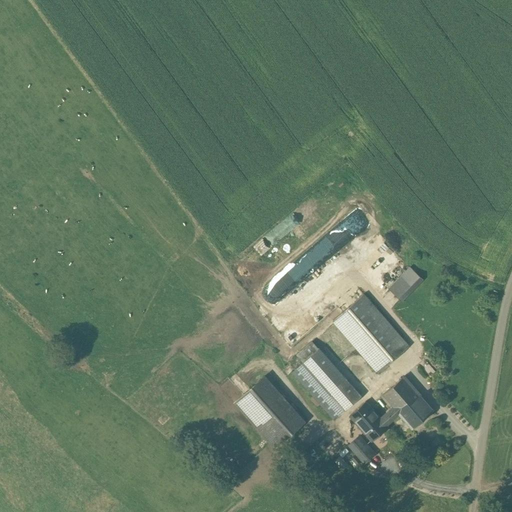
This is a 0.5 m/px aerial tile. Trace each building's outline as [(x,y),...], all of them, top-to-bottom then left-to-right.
[(304,223),(298,214),(272,232),(278,241),(304,223)] [(410,268),(398,280),(410,292),(422,280),(410,268)] [(401,301),(410,292),(398,280),(389,289),(401,301)] [(409,346),(363,294),(333,321),(339,328),(378,373),(409,346)] [(345,379),(312,342),(297,355),(303,362),(330,393),(345,379)] [(345,379),(330,393),(303,362),(293,372),(294,373),(335,419),(360,396),(345,379)] [(264,376),(258,381),(299,426),(305,421),(264,376)] [(416,391),(403,376),(383,394),(393,406),(380,418),(365,401),(350,415),(372,440),(382,431),(387,426),(386,425),(400,414),(399,413),(411,403),(407,399),(416,391)] [(299,426),(258,381),(242,395),(234,402),(275,448),(283,441),(299,426)] [(431,409),(416,391),(407,399),(411,403),(399,413),(400,414),(411,427),(424,416),(431,409)] [(334,431),(332,435),(339,440),(341,436),(334,431)] [(356,454),(364,463),(375,454),(359,436),(357,438),(364,446),(356,454)] [(357,438),(348,445),(356,454),(364,446),(357,438)] [(339,454),(342,458),(349,452),(345,448),(339,454)] [(340,456),(334,462),(342,471),(348,466),(340,456)] [(353,457),(348,461),(354,467),(358,464),(353,457)] [(301,461),(294,468),(302,477),(309,471),(301,461)]
